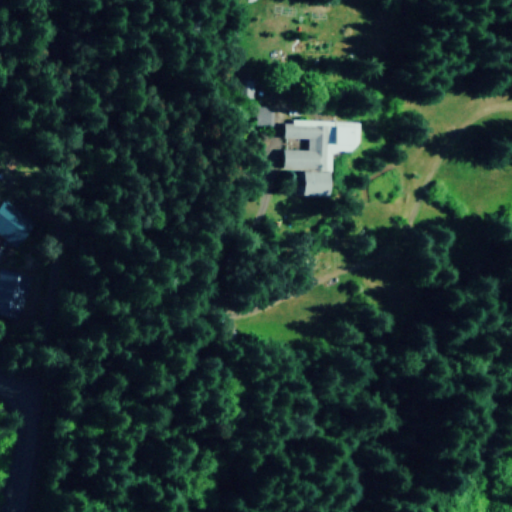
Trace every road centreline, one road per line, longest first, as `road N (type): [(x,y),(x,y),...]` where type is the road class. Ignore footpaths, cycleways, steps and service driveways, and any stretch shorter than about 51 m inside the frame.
road 1 (track): [(511,367),(328,458),(250,476),(214,434),(196,320)]
road 2 (residential): [(11,511),(23,412),(0,382)]
